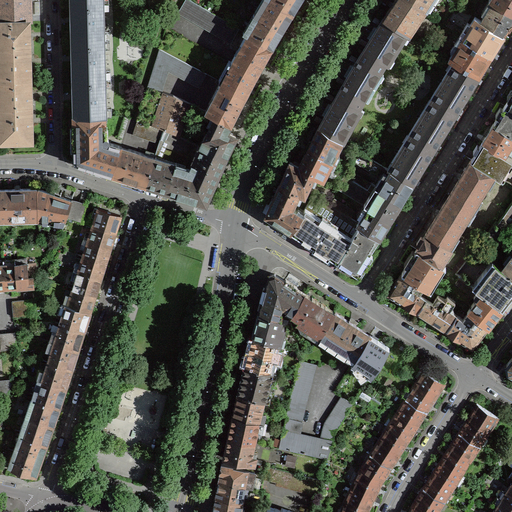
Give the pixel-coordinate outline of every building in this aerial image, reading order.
[(0,0),(0,21),(29,21),(31,21),(30,0),(0,0)] [(73,39),(103,38),(101,0),(80,0),(72,0),(72,14),(73,39)] [(231,42),(239,28),(190,0),(185,0),(178,12),(231,42)] [(292,12),(272,0),(266,0),(258,13),(255,11),(254,13),(282,30),(284,25),(292,12)] [(272,0),(292,12),(295,8),(299,0),(272,0)] [(423,7),(411,0),(394,0),(386,13),(383,18),(404,31),(406,32),(410,26),(414,28),(422,16),(418,14),(423,7)] [(511,0),(490,0),(493,1),(511,13),(511,0)] [(481,20),(504,34),(508,28),(511,21),(511,13),(493,1),(481,20)] [(253,15),(256,17),(247,33),(250,35),(271,47),(274,43),(282,30),(254,13),(253,15)] [(493,52),(504,34),(481,20),(475,16),(461,38),(491,56),(493,52)] [(373,33),(398,49),(404,40),(400,38),(404,31),(383,18),(374,31),(373,33)] [(0,47),(29,47),(30,47),(30,41),(29,41),(29,32),(29,21),(0,21),(0,47)] [(398,49),(373,33),(364,48),(364,49),(385,63),(390,56),(393,58),(398,49)] [(230,62),(255,75),(261,65),(262,65),(263,63),(266,58),(265,58),(271,47),(250,35),(238,56),(234,54),(230,62)] [(73,56),(74,77),(104,77),(103,38),(73,39),(73,56)] [(456,64),(478,77),(483,68),(491,56),(461,38),(448,59),(456,64)] [(0,81),(30,81),(31,81),(31,74),(30,74),(30,62),(29,47),(0,47),(0,81)] [(159,49),(147,86),(161,91),(168,70),(200,86),(206,74),(159,49)] [(380,79),(376,77),(385,63),(364,49),(353,65),(349,71),(352,73),(375,86),(380,79)] [(224,73),(228,75),(224,83),(245,94),(248,90),(255,75),(230,62),(224,73)] [(478,77),(456,64),(451,72),(447,70),(442,79),(467,95),(469,92),(471,89),(470,89),(478,77)] [(340,87),(337,94),(359,107),(368,92),(371,94),(375,86),(352,73),(349,71),(340,87)] [(104,77),(74,77),(74,94),(75,116),(104,115),(105,115),(104,77)] [(439,91),(434,99),(456,112),(460,106),(463,101),(467,95),(442,79),(436,89),(439,91)] [(0,107),(31,107),(32,107),(32,100),(31,101),(31,92),(30,81),(0,81),(0,107)] [(214,115),(231,123),(236,112),(237,113),(239,108),(241,105),(240,105),(245,94),(224,83),(212,105),(209,103),(205,110),(214,115)] [(161,127),(163,128),(178,135),(189,102),(174,95),(161,91),(147,86),(137,119),(137,120),(161,127)] [(331,104),(327,110),(353,124),(359,115),(355,114),(359,107),(337,94),(331,104)] [(426,106),(420,115),(445,130),(449,124),(449,123),(456,112),(434,99),(429,108),(426,106)] [(493,123),(511,134),(511,110),(504,106),(497,117),(493,123)] [(32,134),(31,121),(31,107),(0,107),(0,141),(32,141),(32,140),(33,140),(32,134)] [(322,119),(319,126),(341,139),(345,131),(348,133),(353,124),(327,110),(322,119)] [(87,165),(112,173),(120,146),(109,142),(109,140),(108,139),(107,138),(106,137),(104,136),(104,115),(75,116),(73,116),(75,161),(87,165)] [(236,135),(227,131),(231,123),(214,115),(200,145),(226,157),(228,151),(236,135)] [(412,134),(434,148),(438,142),(441,136),(442,136),(445,130),(420,115),(414,124),(417,126),(412,134)] [(156,141),(161,127),(137,120),(133,133),(156,141)] [(482,141),(505,155),(511,143),(511,134),(493,123),(486,135),(482,141)] [(341,139),(319,126),(311,141),(308,146),(333,159),(342,140),(341,139)] [(177,194),(205,202),(211,191),(226,157),(200,145),(178,135),(163,128),(154,156),(146,184),(177,194)] [(398,150),(423,166),(427,160),(434,148),(412,134),(407,143),(404,141),(398,150)] [(511,159),(505,155),(482,141),(475,153),(471,159),(493,173),(503,179),(511,164),(511,159)] [(127,178),(146,184),(154,156),(120,146),(112,173),(127,178)] [(323,178),(333,159),(308,146),(300,163),(298,166),(314,174),(323,178)] [(390,170),(412,183),(416,177),(419,172),(420,172),(423,166),(398,150),(392,160),(396,161),(390,170)] [(354,159),(365,166),(377,174),(380,169),(382,166),(382,165),(359,151),(354,159)] [(493,173),(471,159),(460,177),(450,193),(472,207),(493,173)] [(298,166),(289,162),(281,179),(280,183),(299,192),(305,194),(314,174),(298,166)] [(405,195),(412,183),(390,170),(387,173),(383,171),(380,176),(385,178),(379,187),(401,201),(405,195)] [(394,213),(401,201),(379,187),(371,183),(368,189),(344,175),(337,187),(367,206),(390,219),(394,213)] [(282,226),(282,225),(291,231),(304,210),(298,206),(296,209),(292,207),(299,192),(280,183),(274,196),(273,196),(270,203),(270,204),(266,214),(266,215),(269,217),(273,219),(275,221),(282,226)] [(25,220),(25,216),(38,215),(37,189),(36,188),(11,189),(0,188),(0,216),(11,216),(11,220),(25,220)] [(55,194),(37,189),(38,215),(38,219),(38,220),(51,220),(51,219),(64,223),(66,216),(71,199),(55,194)] [(472,207),(450,193),(438,213),(427,231),(449,245),(472,207)] [(329,256),(337,260),(360,224),(357,222),(314,196),(312,198),(304,210),(291,231),(313,245),(312,248),(321,253),(328,258),(329,256)] [(71,199),(66,216),(80,220),(86,204),(71,199)] [(357,222),(360,224),(379,237),(383,230),(390,219),(367,206),(357,222)] [(93,224),(115,231),(117,227),(121,215),(98,208),(93,224)] [(511,214),(507,210),(498,223),(508,230),(511,224),(511,214)] [(495,249),(509,231),(508,230),(498,223),(496,222),(483,239),(495,249)] [(111,244),(115,231),(93,224),(88,240),(110,247),(111,244)] [(372,255),(369,253),(379,237),(360,224),(337,260),(344,264),(352,270),(353,267),(362,272),(372,255)] [(448,253),(445,251),(449,245),(427,231),(423,237),(423,238),(421,236),(419,240),(416,243),(419,244),(416,248),(441,264),(448,253)] [(88,240),(83,256),(105,263),(107,259),(110,247),(88,240)] [(445,266),(441,264),(416,248),(404,268),(402,272),(416,280),(424,285),(431,290),(445,266)] [(511,252),(510,251),(503,259),(506,261),(502,267),(511,274),(511,252)] [(105,263),(83,256),(78,272),(100,279),(101,275),(105,263)] [(33,276),(36,276),(35,262),(27,263),(26,257),(15,258),(17,286),(22,286),(34,285),(33,276)] [(17,286),(15,258),(3,259),(6,287),(8,287),(17,286)] [(511,295),(511,274),(502,267),(492,259),(472,285),(502,308),(511,296),(511,295)] [(97,291),(100,279),(78,272),(73,287),(95,295),(97,291)] [(389,293),(402,302),(416,280),(402,272),(398,278),(395,279),(392,284),(393,287),(389,293)] [(282,303),(293,310),(304,293),(296,287),(285,279),(284,280),(276,274),(274,273),(274,274),(272,274),(269,275),(269,277),(268,279),(266,286),(265,286),(263,295),(262,300),(259,311),(278,317),(281,304),(282,303)] [(459,275),(455,282),(473,296),(474,295),(477,298),(467,310),(469,311),(476,317),(488,326),(493,320),(502,308),(472,285),(461,276),(459,275)] [(417,311),(426,298),(419,294),(424,285),(416,280),(402,302),(417,311)] [(91,307),(95,295),(73,287),(67,304),(90,311),(91,307)] [(312,297),(304,293),(293,310),(292,311),(292,313),(293,313),(299,317),(298,318),(298,321),(320,335),(334,312),(327,307),(327,306),(315,299),(312,297)] [(432,321),(446,299),(438,294),(433,302),(426,298),(417,311),(423,315),(432,321)] [(455,301),(447,296),(446,299),(432,321),(434,322),(446,330),(456,314),(449,309),(455,301)] [(15,302),(15,308),(33,306),(36,299),(14,301),(15,302)] [(67,304),(66,303),(60,322),(84,330),(86,325),(90,311),(67,304)] [(16,315),(31,314),(33,306),(15,308),(15,309),(16,315)] [(282,318),(278,317),(259,311),(257,319),(256,319),(254,325),(254,327),(252,335),(276,342),(279,343),(284,326),(280,324),(282,318)] [(446,330),(449,332),(461,339),(476,317),(469,311),(463,319),(456,314),(446,330)] [(320,335),(317,338),(353,361),(367,339),(370,334),(356,325),(349,320),(349,321),(334,312),(320,335)] [(476,317),(461,339),(472,347),(473,345),(476,345),(480,340),(479,337),(484,332),(488,326),(476,317)] [(80,342),(84,330),(60,322),(54,339),(53,341),(78,349),(79,346),(80,342)] [(0,340),(1,349),(16,348),(15,332),(0,333),(0,340)] [(245,364),(269,370),(272,358),(277,359),(279,349),(275,348),(276,342),(252,335),(250,343),(247,353),(246,356),(247,356),(245,364)] [(353,361),(352,362),(371,374),(386,351),(367,339),(353,361)] [(53,341),(47,361),(72,368),(74,363),(78,349),(53,341)] [(315,364),(300,360),(288,405),(286,417),(301,421),(315,364)] [(68,382),(72,368),(47,361),(41,380),(66,387),(68,382)] [(265,399),(272,371),(269,370),(245,364),(243,372),(243,371),(240,382),(239,384),(240,385),(238,393),(264,399),(265,399)] [(438,394),(445,383),(426,371),(421,379),(418,377),(414,383),(436,397),(438,394)] [(41,380),(35,398),(60,406),(61,401),(66,387),(41,380)] [(11,382),(0,382),(0,394),(7,394),(11,382)] [(436,397),(414,383),(405,397),(427,411),(428,409),(436,397)] [(259,420),(264,399),(238,393),(235,406),(233,414),(259,420)] [(352,404),(341,396),(324,423),(321,438),(283,429),(279,447),(327,457),(336,429),(352,404)] [(427,411),(405,397),(396,411),(418,425),(419,423),(427,411)] [(55,421),(60,406),(35,398),(29,417),(53,425),(55,421)] [(469,415),(467,417),(489,431),(493,425),(490,423),(496,415),(477,403),(469,415)] [(418,425),(396,411),(392,417),(395,419),(390,427),(409,439),(411,436),(418,425)] [(254,441),(259,420),(233,414),(229,428),(228,435),(254,441)] [(49,438),(53,425),(29,417),(22,436),(47,444),(49,438)] [(459,431),(477,443),(482,436),(485,437),(489,431),(467,417),(460,429),(459,431)] [(382,433),(378,439),(400,453),(401,451),(409,439),(390,427),(385,434),(382,433)] [(450,445),(471,459),(475,453),(472,451),(477,443),(459,431),(451,443),(450,445)] [(241,460),(250,462),(254,441),(228,435),(225,447),(223,456),(241,460)] [(39,467),(47,444),(22,436),(11,467),(35,476),(39,467)] [(372,455),(391,467),(393,465),(400,453),(378,439),(375,445),(377,447),(372,455)] [(471,459),(450,445),(443,456),(441,459),(460,471),(465,463),(467,465),(471,459)] [(361,467),(382,481),(384,479),(391,467),(372,455),(367,462),(365,461),(361,467)] [(460,471),(441,459),(433,470),(432,473),(453,487),(457,481),(455,479),(460,471)] [(250,462),(241,460),(239,467),(233,466),(233,465),(221,463),(220,471),(219,476),(219,480),(245,485),(251,486),(253,476),(248,475),(249,470),(254,471),(255,463),(250,462)] [(315,494),(320,480),(266,466),(263,479),(276,482),(276,484),(315,494)] [(355,486),(375,495),(376,493),(381,482),(382,481),(361,467),(359,469),(356,476),(359,477),(355,486)] [(453,487),(432,473),(425,484),(423,487),(442,499),(447,491),(450,493),(453,487)] [(215,495),(243,501),(244,493),(243,493),(245,485),(219,480),(218,480),(217,488),(216,493),(215,495)] [(511,485),(510,484),(501,498),(511,505),(511,485)] [(368,510),(369,508),(370,507),(375,495),(355,486),(351,494),(348,493),(345,498),(345,499),(368,510)] [(442,499),(423,487),(416,498),(414,501),(431,511),(437,511),(440,508),(438,507),(442,499)] [(212,511),(213,511),(239,511),(240,509),(241,509),(243,501),(215,495),(214,503),(213,508),(212,511)] [(511,511),(511,505),(501,498),(492,511),(511,511)] [(367,511),(368,510),(345,499),(341,509),(344,510),(343,511),(367,511)] [(431,511),(414,501),(408,511),(431,511)]
